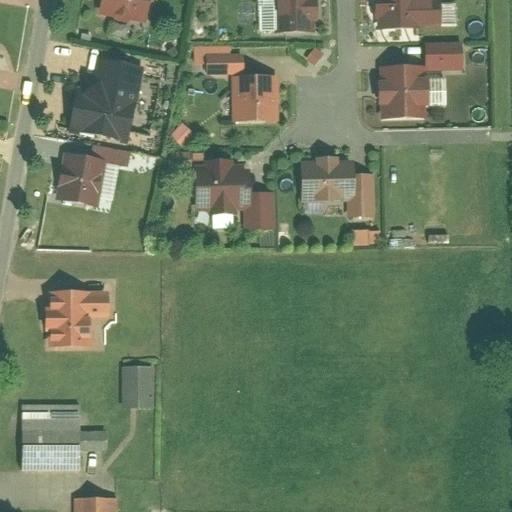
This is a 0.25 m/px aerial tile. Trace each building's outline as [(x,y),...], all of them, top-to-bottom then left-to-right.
[(101,0),(99,17),(146,25),(151,0),(101,0)] [(278,0),(279,35),(315,34),(314,0),(278,0)] [(376,0),(377,30),(422,29),(421,0),(376,0)] [(464,70),(464,46),(424,47),(425,66),(425,70),(464,70)] [(246,56),(208,56),(208,78),(234,78),(246,78),(246,56)] [(128,143),(144,68),(100,59),(93,91),(80,89),(71,131),(128,143)] [(425,66),(382,67),(383,119),(426,119),(425,70),(425,66)] [(246,78),(234,78),(234,124),(280,123),(279,77),(246,78)] [(170,136),(180,148),(192,138),(182,126),(170,136)] [(128,167),(131,153),(98,146),(95,160),(107,163),(128,167)] [(95,160),(66,154),(57,201),(97,209),(107,163),(95,160)] [(318,163),(303,163),(304,203),(349,202),(354,202),(353,176),(353,163),(341,163),(340,159),(318,159),(318,163)] [(248,163),(197,164),(198,210),(249,209),(249,195),(248,163)] [(349,217),(376,217),(375,176),(353,176),(354,202),(349,202),(349,217)] [(249,229),(278,228),(277,194),(249,195),(249,209),(249,229)] [(378,246),(377,233),(348,235),(349,248),(378,246)] [(92,294),(51,294),(51,349),(93,349),(93,313),(92,294)] [(93,313),(108,313),(108,294),(92,294),(93,313)] [(155,368),(125,367),(125,408),(154,409),(155,368)] [(80,414),(25,413),(24,473),(79,473),(80,453),(80,434),(80,414)] [(107,453),(107,434),(80,434),(80,453),(107,453)] [(117,511),(117,499),(79,499),(78,511),(117,511)]
